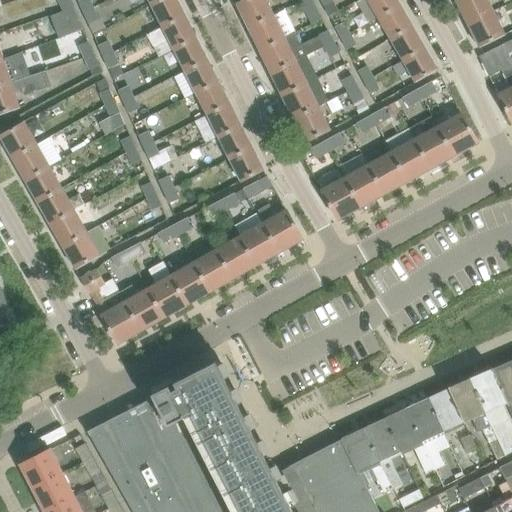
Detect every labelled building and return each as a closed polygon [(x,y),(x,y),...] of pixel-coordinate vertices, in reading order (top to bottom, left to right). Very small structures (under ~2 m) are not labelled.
[(58,0),(64,12),(74,7),(70,0),(58,0)] [(84,12),(95,7),(91,0),(79,0),(84,12)] [(177,0),(160,0),(151,5),(162,27),(185,15),(177,0)] [(245,0),(237,4),(248,27),(273,15),(265,0),(245,0)] [(321,19),(311,0),(302,0),(298,2),(310,25),(321,19)] [(368,23),(378,18),(400,5),(397,0),(358,0),(356,2),(368,23)] [(487,0),(459,0),(457,1),(468,23),(467,23),(467,24),(493,12),(487,0)] [(413,26),(400,5),(378,18),(390,39),(413,26)] [(79,19),(74,7),(64,12),(69,23),(79,19)] [(95,7),(84,12),(89,23),(100,19),(95,7)] [(493,12),(467,24),(479,47),(505,34),(493,12)] [(173,49),(196,37),(185,15),(162,27),(148,34),(154,46),(168,39),(173,49)] [(248,27),(259,50),(285,38),(273,15),(248,27)] [(340,39),(349,34),(342,22),(333,27),(340,39)] [(425,48),(413,26),(390,39),(403,60),(425,48)] [(259,50),(271,73),(305,56),(322,47),(333,42),(327,30),(300,44),(294,32),(285,38),(259,50)] [(349,34),(340,39),(346,50),(355,45),(349,34)] [(207,59),(196,37),(173,49),(185,71),(207,59)] [(511,39),(503,44),(508,53),(511,51),(511,39)] [(99,46),(104,56),(115,51),(110,41),(99,46)] [(79,46),(85,58),(95,54),(89,42),(79,46)] [(339,53),(333,42),(322,47),(328,58),(339,53)] [(511,60),(508,53),(503,44),(479,56),(489,76),(501,70),(510,88),(498,94),(511,122),(511,60)] [(415,82),(437,69),(425,48),(403,60),(415,82)] [(115,51),(104,56),(110,68),(120,64),(115,51)] [(102,71),(95,54),(85,58),(93,76),(102,71)] [(0,60),(0,87),(12,83),(4,59),(0,60)] [(218,81),(207,59),(185,71),(196,93),(218,81)] [(296,61),(271,73),(282,96),(307,84),(296,61)] [(366,67),(357,72),(363,83),(372,78),(366,67)] [(48,71),(12,83),(0,87),(0,114),(21,107),(16,94),(23,91),(25,96),(53,86),(48,71)] [(346,91),(356,86),(351,75),(340,80),(346,91)] [(378,89),(372,78),(363,83),(369,94),(378,89)] [(218,81),(196,93),(207,115),(230,103),(218,81)] [(432,81),(418,89),(423,98),(437,90),(432,81)] [(282,96),(293,119),(319,107),(307,84),(282,96)] [(124,101),(135,96),(130,85),(119,90),(124,101)] [(362,97),(356,86),(346,91),(352,103),(362,97)] [(100,93),(106,107),(116,102),(110,89),(100,93)] [(408,106),(423,98),(418,89),(403,98),(408,106)] [(141,109),(135,96),(124,101),(130,114),(141,109)] [(121,113),(116,102),(106,107),(111,117),(121,113)] [(241,125),(230,103),(207,115),(218,137),(241,125)] [(319,107),(293,119),(304,142),(330,129),(319,107)] [(371,115),(377,125),(391,117),(385,108),(371,115)] [(461,113),(438,126),(454,155),(478,143),(477,142),(461,113)] [(377,125),(371,115),(356,124),(361,134),(377,125)] [(6,147),(12,158),(37,144),(24,122),(0,135),(0,136),(6,147)] [(241,125),(218,137),(229,159),(252,147),(241,125)] [(431,168),(454,155),(438,126),(415,139),(431,168)] [(145,147),(156,142),(151,131),(140,136),(145,147)] [(325,141),(330,150),(345,142),(340,133),(325,141)] [(122,141),(127,152),(136,148),(131,136),(122,141)] [(25,180),(49,166),(62,159),(49,137),(37,144),(12,158),(22,175),(23,177),(25,180)] [(415,139),(391,152),(408,181),(431,168),(415,139)] [(330,150),(325,141),(311,149),(316,158),(330,150)] [(156,142),(145,147),(155,169),(177,158),(172,148),(161,154),(156,142)] [(263,169),(252,147),(229,159),(241,181),(263,169)] [(136,148),(127,152),(132,164),(142,159),(136,148)] [(384,194),(408,181),(391,152),(368,165),(384,194)] [(368,165),(345,177),(361,207),(384,194),(368,165)] [(28,185),(38,202),(62,188),(49,166),(25,180),(28,185)] [(165,192),(176,187),(171,176),(160,181),(165,192)] [(338,219),(361,207),(345,177),(321,190),(338,219)] [(259,180),(243,189),(250,201),(266,192),(259,180)] [(152,183),(143,187),(148,199),(157,195),(152,183)] [(176,187),(165,192),(171,204),(181,199),(176,187)] [(38,202),(50,225),(75,211),(62,188),(38,202)] [(236,193),(221,201),(227,212),(242,205),(236,193)] [(163,206),(157,195),(148,199),(153,211),(163,206)] [(212,220),(227,212),(221,201),(207,209),(212,220)] [(63,247),(88,233),(100,226),(87,204),(75,211),(50,225),(63,247)] [(269,204),(258,210),(263,219),(261,220),(263,223),(280,252),(280,251),(300,240),(303,239),(293,221),(286,210),(275,216),(269,204)] [(189,218),(174,226),(180,236),(195,229),(189,218)] [(257,265),(280,252),(263,223),(240,236),(257,265)] [(165,244),(180,236),(174,226),(159,234),(165,244)] [(100,255),(88,233),(63,247),(75,269),(100,255)] [(240,236),(217,249),(233,278),(257,265),(240,236)] [(142,242),(127,250),(133,261),(148,253),(142,242)] [(210,291),(233,278),(217,249),(194,262),(210,291)] [(118,268),(133,261),(127,250),(113,258),(118,268)] [(156,284),(148,289),(164,317),(187,304),(171,275),(164,262),(149,270),(156,284)] [(210,291),(194,262),(171,275),(187,304),(210,291)] [(89,293),(90,292),(106,284),(98,268),(97,269),(81,278),(89,293)] [(102,315),(110,329),(118,344),(143,330),(114,279),(106,284),(90,292),(96,303),(102,314),(102,315)] [(133,286),(121,292),(143,330),(164,317),(148,289),(138,294),(133,286)] [(0,337),(15,333),(7,309),(0,310),(0,337)] [(511,360),(492,370),(507,404),(511,414),(511,360)] [(146,401),(132,408),(123,413),(113,418),(87,431),(90,436),(90,435),(133,511),(378,511),(359,474),(342,439),(273,474),(250,428),(216,362),(151,395),(153,398),(146,401)] [(491,368),(468,378),(484,414),(497,440),(504,456),(511,451),(511,427),(502,406),(507,404),(492,370),(491,368)] [(497,440),(484,414),(468,378),(448,387),(449,389),(464,423),(471,419),(478,433),(481,431),(487,444),(497,440)] [(427,399),(443,435),(465,425),(464,423),(449,389),(427,399)] [(427,399),(406,409),(435,470),(444,466),(432,441),(443,435),(427,399)] [(435,470),(406,409),(385,419),(402,455),(413,449),(425,475),(435,470)] [(390,460),(402,455),(385,419),(363,429),(393,490),(402,485),(390,460)] [(393,490),(363,429),(342,439),(359,474),(372,469),(384,494),(393,490)] [(467,456),(477,451),(469,435),(459,439),(467,456)] [(84,461),(93,456),(85,443),(76,448),(84,461)] [(20,464),(32,488),(62,473),(50,449),(20,464)] [(93,456),(84,461),(83,462),(92,476),(101,471),(93,456)] [(511,461),(499,468),(505,480),(511,476),(511,461)] [(32,488),(44,511),(74,496),(62,473),(32,488)] [(487,475),(480,479),(484,488),(491,485),(487,475)] [(480,479),(458,490),(463,499),(484,488),(480,479)] [(106,480),(98,485),(110,507),(119,502),(106,480)] [(496,511),(511,511),(511,493),(506,482),(497,486),(505,502),(494,508),(496,511)] [(398,500),(402,508),(422,498),(418,489),(398,500)] [(446,491),(437,495),(441,504),(450,500),(446,491)] [(419,511),(424,511),(441,504),(437,495),(416,506),(419,511)] [(44,511),(82,511),(74,496),(44,511)] [(124,511),(119,502),(110,507),(112,511),(124,511)]
